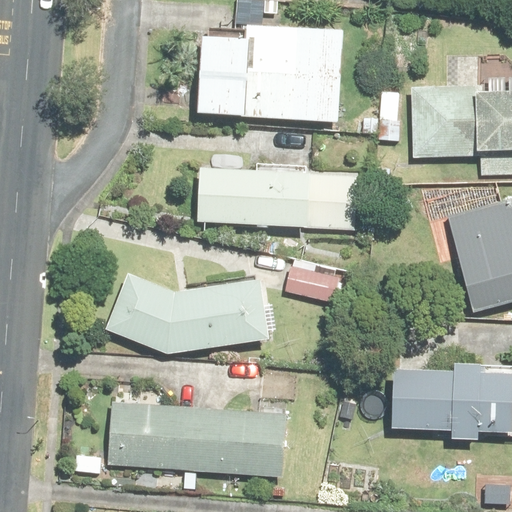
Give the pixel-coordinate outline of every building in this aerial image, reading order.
[(411,30),(395,29),(394,69),(409,69),(411,30)] [(311,51),(171,52),(166,137),(310,145),(311,51)] [(510,115),(448,117),(448,108),(378,107),(377,183),(447,184),(447,173),(511,171),(510,115)] [(361,171),(199,170),(199,234),(360,235),(361,171)] [(489,218),(413,235),(435,338),(511,321),(489,218)] [(308,295),(259,284),(253,314),(302,325),(308,295)] [(154,380),(154,377),(241,360),(228,297),(148,313),(101,292),(74,351),(154,380)] [(497,388),(365,386),(364,456),(496,458),(497,388)] [(259,422),(83,414),(80,488),(256,496),(259,422)]
